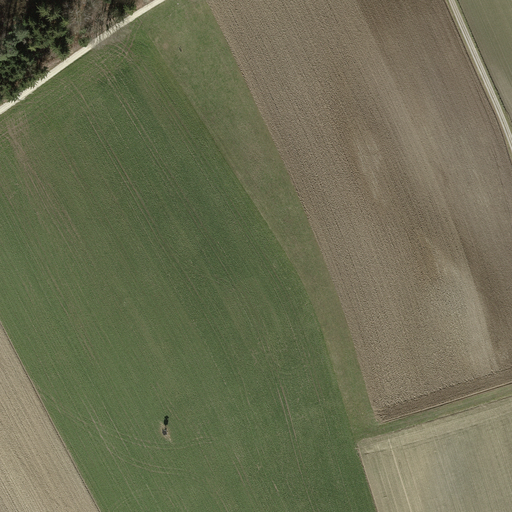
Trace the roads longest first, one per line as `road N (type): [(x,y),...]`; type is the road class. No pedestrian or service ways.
road 1 (track): [(0,109),(161,0)]
road 2 (track): [(511,142),(452,0)]
